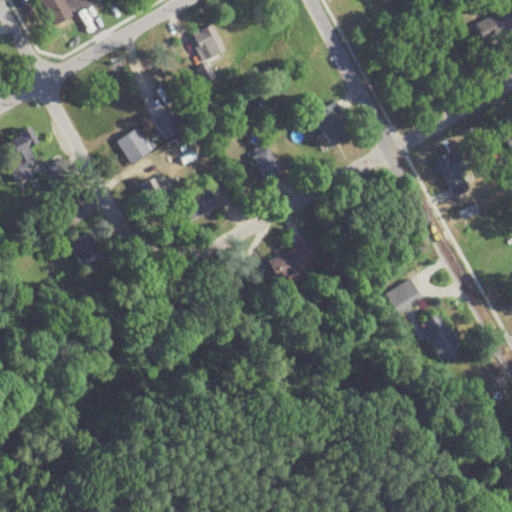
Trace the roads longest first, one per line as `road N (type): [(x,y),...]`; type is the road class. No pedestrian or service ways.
road 1 (residential): [(511,370),(305,0)]
road 2 (residential): [(152,257),(200,252),(511,79)]
road 3 (residential): [(152,257),(121,238),(0,17)]
road 4 (residential): [(34,82),(178,0)]
